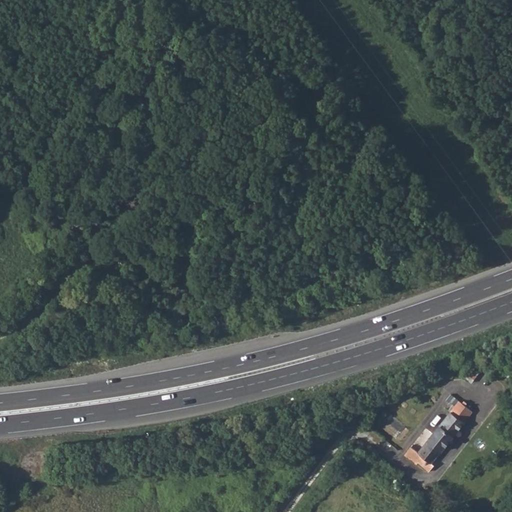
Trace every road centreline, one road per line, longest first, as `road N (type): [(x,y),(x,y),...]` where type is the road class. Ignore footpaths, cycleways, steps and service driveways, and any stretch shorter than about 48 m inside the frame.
road 1 (motorway): [(511,278),(275,356),(0,402)]
road 2 (motorway): [(0,423),(219,391),(380,348),(511,301)]
